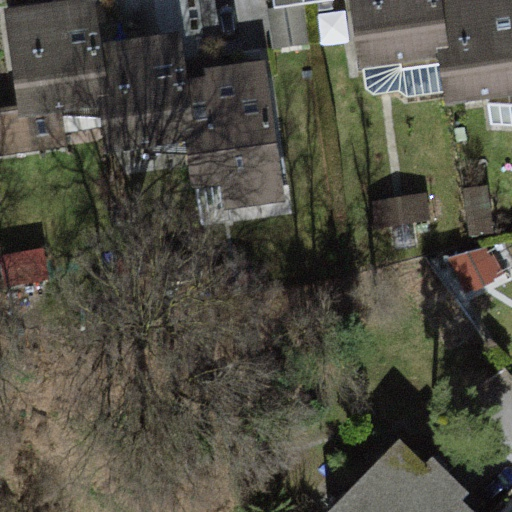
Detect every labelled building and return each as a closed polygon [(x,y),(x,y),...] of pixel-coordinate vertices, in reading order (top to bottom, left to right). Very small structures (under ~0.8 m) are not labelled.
[(346,0),(357,70),(442,58),(451,57),(442,0),(346,0)] [(511,0),(442,0),(451,57),(442,58),(449,104),(511,95),(511,0)] [(91,4),(5,13),(12,84),(16,114),(102,105),(95,41),(91,4)] [(192,73),(173,33),(95,41),(102,105),(108,163),(201,154),(192,73)] [(268,166),(258,66),(192,73),(201,154),(188,175),(268,166)] [(12,84),(0,85),(0,158),(21,156),(16,114),(12,84)] [(424,193),(368,201),(372,225),(428,216),(424,193)] [(474,250),(450,263),(466,292),(490,279),(474,250)] [(397,439),(323,511),(476,511),(459,495),(467,487),(436,456),(425,467),(397,439)]
